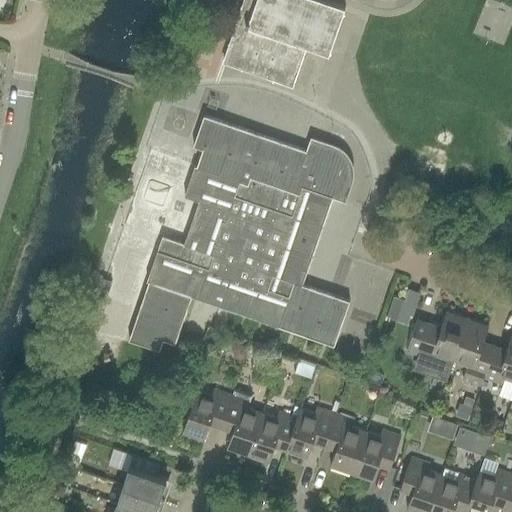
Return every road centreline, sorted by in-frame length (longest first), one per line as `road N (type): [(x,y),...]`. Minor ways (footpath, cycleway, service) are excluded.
road 1 (residential): [(511,303),(369,253)]
road 2 (residential): [(0,183),(28,40)]
